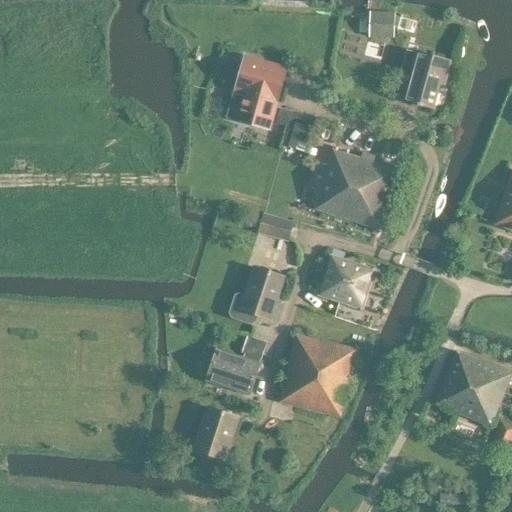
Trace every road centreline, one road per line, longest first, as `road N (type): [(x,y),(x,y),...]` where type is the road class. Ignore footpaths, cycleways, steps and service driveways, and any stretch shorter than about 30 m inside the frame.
road 1 (residential): [(255,426),(311,245),(330,240),(394,259)]
road 2 (residential): [(363,511),(426,391),(469,284)]
road 3 (residential): [(394,259),(435,160),(410,139),(336,115)]
